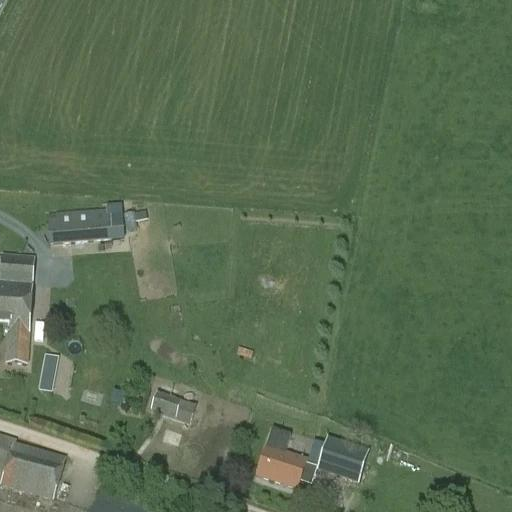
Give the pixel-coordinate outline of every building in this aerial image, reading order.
[(110,212),(47,216),(49,248),(112,243),(110,212)] [(0,331),(7,332),(5,368),(29,370),(32,334),(30,333),(32,292),(34,259),(1,257),(0,279),(0,331)] [(40,392),(56,394),(61,359),(46,356),(40,392)] [(160,385),(150,416),(190,429),(196,409),(181,404),(185,393),(160,385)] [(272,433),(257,479),(296,492),(299,485),(305,467),(306,464),(283,456),(289,439),(272,433)] [(8,463),(0,487),(0,488),(53,504),(66,460),(14,445),(8,463)] [(316,471),(316,473),(359,488),(366,468),(366,467),(322,453),(316,471)] [(143,511),(103,491),(92,511),(143,511)]
